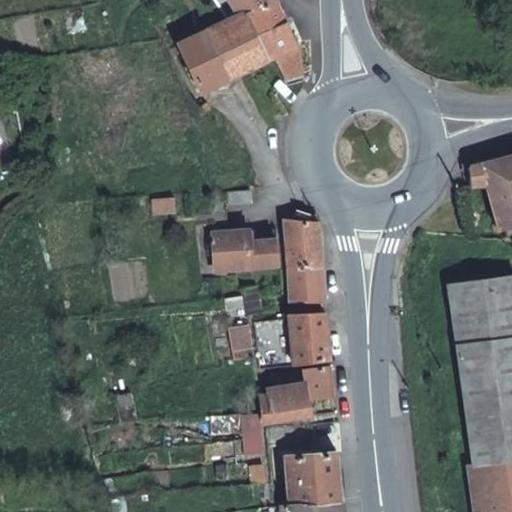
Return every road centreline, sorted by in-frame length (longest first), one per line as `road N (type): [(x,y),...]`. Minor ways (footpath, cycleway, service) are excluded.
road 1 (primary): [(389,511),(366,317)]
road 2 (primary): [(366,317),(407,198)]
road 3 (primary): [(339,200),(366,317)]
